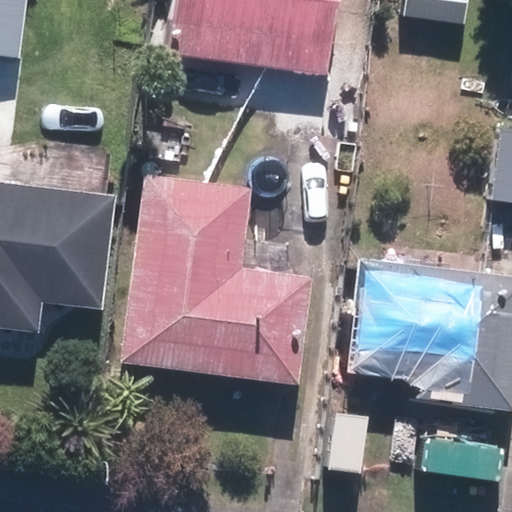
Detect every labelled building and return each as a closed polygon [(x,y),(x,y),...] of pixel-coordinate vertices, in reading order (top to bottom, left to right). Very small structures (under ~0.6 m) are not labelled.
[(16,0),(0,0),(0,75),(7,76),(16,0)] [(319,0),(159,0),(152,64),(310,81),(319,0)] [(511,216),(511,145),(479,143),(474,213),(511,216)] [(222,277),(228,195),(120,186),(105,370),(280,385),(288,283),(222,277)] [(0,338),(21,340),(23,308),(87,312),(94,200),(0,194),(0,338)] [(342,271),(336,334),(397,340),(391,409),(498,418),(509,285),(342,271)]
